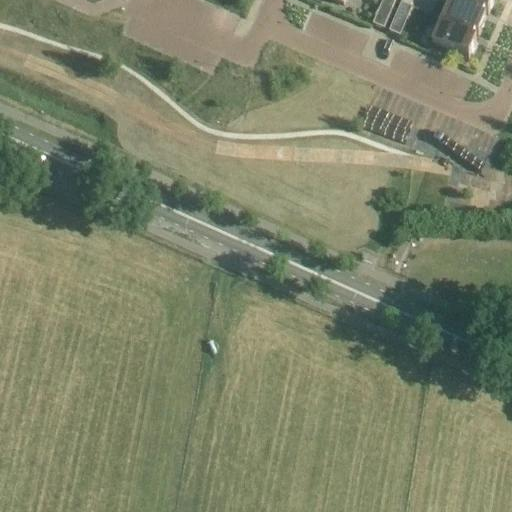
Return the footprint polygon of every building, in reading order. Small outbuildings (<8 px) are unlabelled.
[(383,0),(380,7),(391,12),(395,4),(385,0),(383,0)] [(450,0),(450,1),(484,16),(488,17),(495,0),(494,0),(450,0)] [(441,23),(475,38),(478,39),(486,22),(482,21),(484,16),(450,1),(441,23)] [(397,16),(408,20),(412,11),(401,6),(397,16)] [(475,38),(441,23),(431,46),(468,62),(476,44),(473,43),(475,38)]
